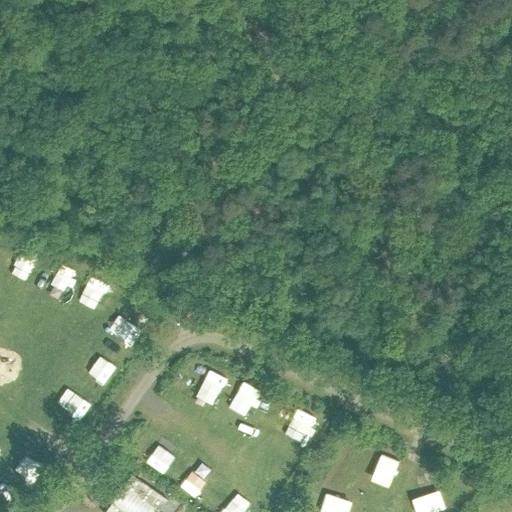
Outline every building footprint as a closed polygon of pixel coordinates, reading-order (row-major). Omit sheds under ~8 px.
[(240,422),(253,401),(226,385),(213,405),(240,422)] [(297,419),(290,444),(318,453),(326,428),(297,419)] [(399,482),(403,469),(368,457),(364,470),(399,482)] [(161,511),(169,501),(133,477),(108,511),(161,511)] [(419,477),(418,501),(434,502),(435,478),(419,477)] [(333,506),(333,498),(311,497),(310,511),(341,511),(342,506),(333,506)]
